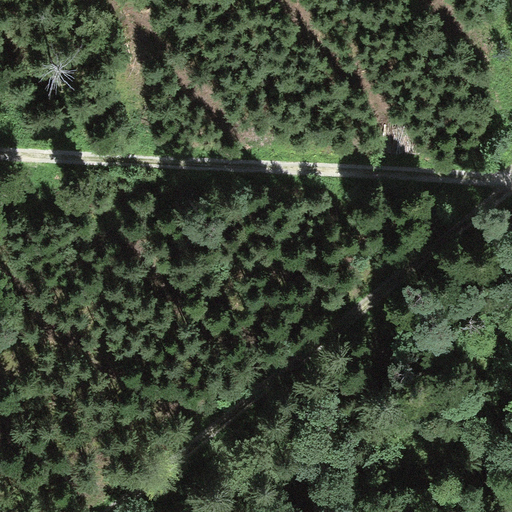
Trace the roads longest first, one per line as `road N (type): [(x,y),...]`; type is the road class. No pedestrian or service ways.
road 1 (track): [(511,182),(106,511)]
road 2 (track): [(511,182),(0,153)]
